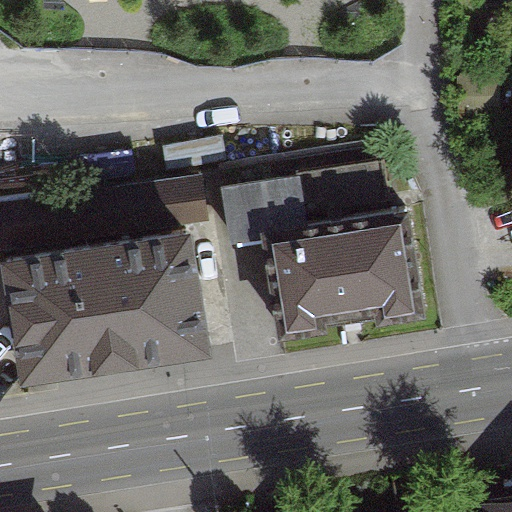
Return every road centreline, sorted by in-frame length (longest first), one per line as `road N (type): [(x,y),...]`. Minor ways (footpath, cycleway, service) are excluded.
road 1 (primary): [(480,386),(0,461)]
road 2 (residential): [(356,9),(410,72),(480,386)]
